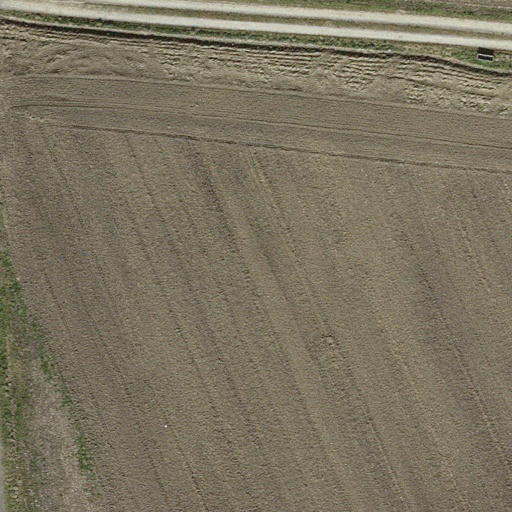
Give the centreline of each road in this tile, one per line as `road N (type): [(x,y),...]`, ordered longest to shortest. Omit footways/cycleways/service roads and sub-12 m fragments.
road 1 (track): [(8,0),(511,54)]
road 2 (track): [(25,511),(0,198)]
